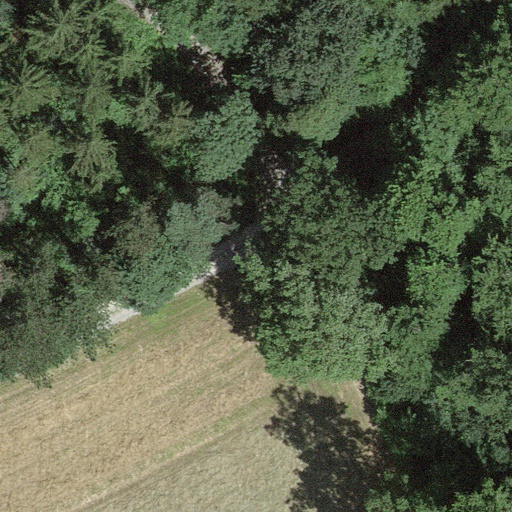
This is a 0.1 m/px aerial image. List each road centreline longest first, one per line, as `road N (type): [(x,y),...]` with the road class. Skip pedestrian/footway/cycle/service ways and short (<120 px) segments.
road 1 (track): [(398,511),(371,420),(267,225)]
road 2 (track): [(0,361),(214,261),(267,225)]
road 3 (track): [(288,201),(511,17)]
road 4 (track): [(288,201),(222,80),(126,0)]
